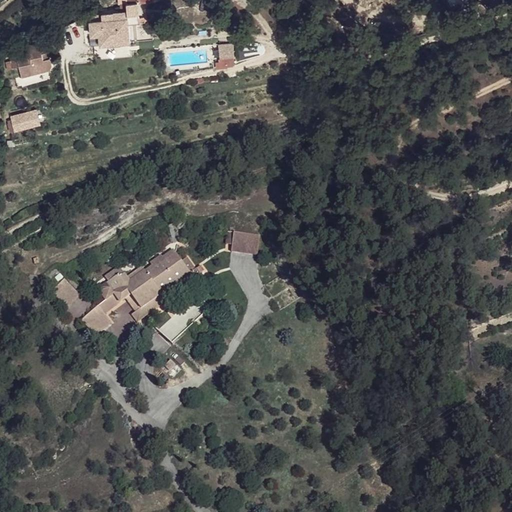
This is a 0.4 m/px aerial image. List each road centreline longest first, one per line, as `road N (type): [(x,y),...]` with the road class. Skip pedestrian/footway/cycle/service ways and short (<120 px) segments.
road 1 (residential): [(328,73),(308,94),(295,130),(191,153),(0,241)]
road 2 (residential): [(511,11),(328,73)]
road 3 (residential): [(328,73),(287,52),(235,0)]
